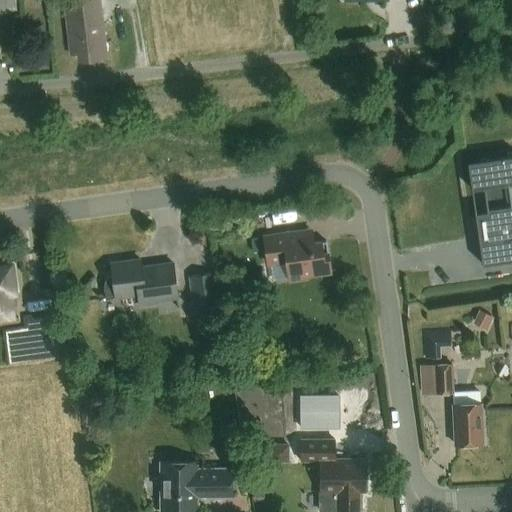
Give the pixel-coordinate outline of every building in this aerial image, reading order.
[(100,0),(64,0),(71,55),(78,54),(79,61),(99,59),(99,52),(106,51),(100,0)] [(511,204),(509,184),(511,183),(511,156),(468,163),(472,189),(484,188),(488,211),(475,213),(483,265),(511,260),(511,204)] [(327,241),(312,243),(310,231),(264,237),(268,264),(287,262),(290,281),(308,278),(307,276),(331,272),(327,241)] [(158,300),(178,298),(174,264),(142,268),(141,260),(111,264),(113,277),(109,277),(105,280),(104,284),(106,299),(139,295),(140,307),(159,304),(158,300)] [(15,293),(12,266),(0,267),(0,323),(17,321),(13,293),(15,293)] [(189,278),(193,307),(220,302),(216,273),(189,278)] [(480,310),(473,322),(487,330),(494,317),(480,310)] [(422,331),(422,347),(439,347),(450,347),(450,330),(422,331)] [(435,365),(436,394),(453,394),(452,365),(435,365)] [(453,405),(455,445),(483,444),(481,403),(453,405)] [(235,422),(220,425),(223,438),(238,435),(235,422)] [(335,460),(335,440),(301,440),(301,461),(321,461),(320,511),(330,511),(359,511),(359,492),(365,492),(365,460),(335,460)] [(278,444),(278,462),(290,462),(289,444),(278,444)] [(232,497),(232,469),(197,469),(197,462),(161,462),(161,511),(197,511),(197,498),(232,497)]
